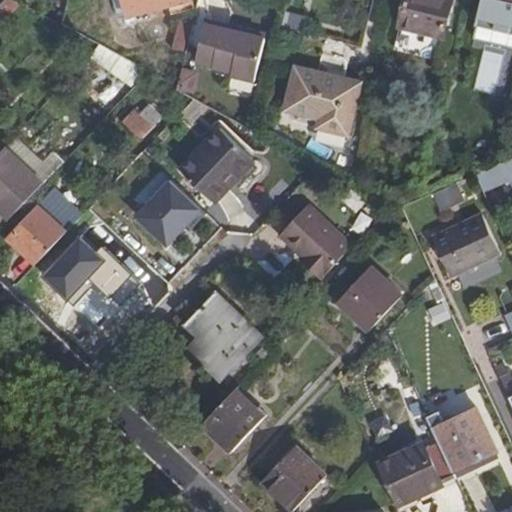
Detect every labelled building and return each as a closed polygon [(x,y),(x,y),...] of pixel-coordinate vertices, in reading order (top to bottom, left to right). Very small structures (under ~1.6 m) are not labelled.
[(0,21),(12,9),(4,0),(0,4),(0,21)] [(18,2),(14,0),(3,0),(4,0),(12,9),(18,2)] [(115,0),(120,15),(128,13),(128,15),(171,4),(173,13),(195,8),(192,0),(115,0)] [(452,0),(406,0),(400,26),(444,37),(452,0)] [(511,0),(484,0),(478,24),(497,29),(499,21),(511,24),(511,0)] [(304,7),(287,3),(281,29),(298,33),(304,7)] [(266,37),(206,24),(197,60),(215,64),(214,67),(234,71),(233,75),(256,80),(266,37)] [(134,75),(109,58),(102,70),(126,86),(134,75)] [(336,76),(297,67),(287,109),(321,117),(319,126),(318,133),(338,146),(348,140),(349,133),(361,84),(336,78),(336,76)] [(199,72),(183,68),(178,88),(194,92),(199,72)] [(163,117),(150,104),(140,115),(134,109),(124,120),(143,138),(163,117)] [(78,127),(52,113),(45,126),(71,140),(78,127)] [(192,117),(159,144),(177,166),(210,139),(192,117)] [(251,156),(222,127),(182,170),(215,200),(228,186),(226,183),(251,156)] [(46,181),(8,145),(0,153),(0,211),(9,219),(46,181)] [(57,150),(41,168),(51,177),(68,159),(57,150)] [(511,156),(495,163),(478,171),(485,188),(510,177),(511,181),(511,156)] [(203,209),(171,177),(135,212),(167,244),(203,209)] [(445,211),(468,200),(460,183),(437,193),(445,211)] [(78,219),(54,197),(42,209),(39,206),(9,237),(37,262),(78,219)] [(354,245),(310,204),(280,235),(303,257),(309,262),(306,265),(321,279),(354,245)] [(449,275),(501,252),(485,214),(433,239),(449,275)] [(306,265),(309,262),(303,257),(300,260),(306,265)] [(137,288),(107,259),(75,293),(105,321),(137,288)] [(379,269),(374,264),(337,303),(339,305),(379,269)] [(401,295),(378,272),(342,304),(369,329),(401,295)] [(262,335),(216,292),(187,322),(201,335),(190,347),(207,363),(209,360),(225,375),(262,335)] [(105,321),(75,293),(70,299),(100,327),(105,321)] [(244,392),(239,387),(202,427),(203,428),(244,392)] [(266,416),(243,395),(209,427),(233,451),(266,416)] [(476,409),(433,427),(453,469),(495,450),(476,409)] [(424,444),(379,463),(398,504),(442,484),(424,444)] [(296,511),(327,478),(298,448),(265,482),(296,511)]
